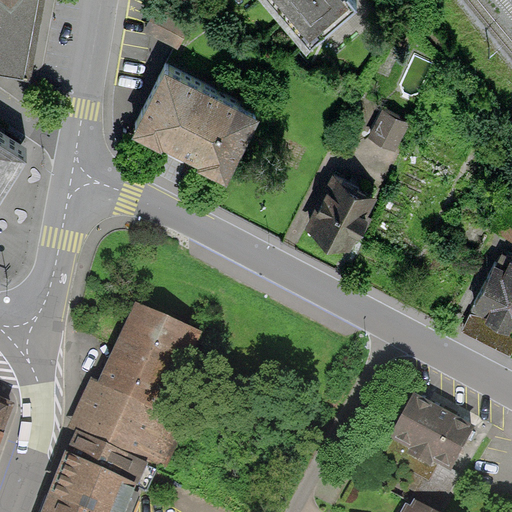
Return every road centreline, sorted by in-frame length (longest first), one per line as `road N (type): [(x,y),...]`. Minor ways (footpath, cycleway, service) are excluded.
road 1 (residential): [(72,176),(213,230),(511,389)]
road 2 (tertiary): [(10,511),(42,420),(39,382),(19,334)]
road 3 (residential): [(19,334),(47,298),(72,176)]
road 4 (residential): [(77,145),(100,0)]
